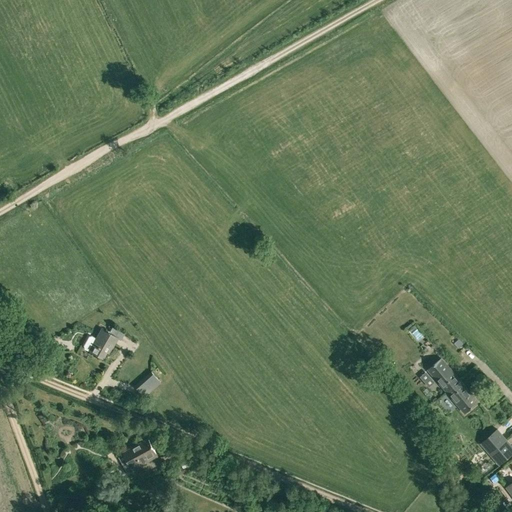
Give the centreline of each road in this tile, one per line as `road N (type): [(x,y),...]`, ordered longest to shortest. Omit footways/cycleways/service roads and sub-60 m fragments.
road 1 (track): [(0,210),(375,0)]
road 2 (track): [(0,362),(367,511)]
road 3 (track): [(48,511),(0,382)]
